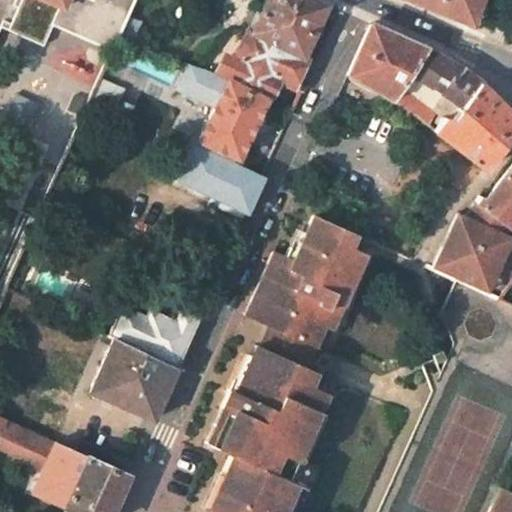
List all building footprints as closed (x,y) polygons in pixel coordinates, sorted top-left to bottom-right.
[(0,0),(0,33),(1,30),(4,25),(12,29),(16,18),(19,11),(14,9),(18,0),(47,0),(64,6),(56,27),(113,52),(136,0),(0,0)] [(18,0),(14,9),(19,11),(55,26),(56,27),(64,6),(47,0),(18,0)] [(266,0),(251,36),(302,59),(326,8),(311,0),(266,0)] [(405,0),(468,25),(471,17),(477,0),(405,0)] [(55,26),(19,11),(16,18),(27,23),(21,35),(40,44),(39,47),(45,49),(55,26)] [(4,25),(1,30),(39,47),(40,44),(21,35),(27,23),(16,18),(12,29),(4,25)] [(424,52),(369,27),(345,78),(383,97),(399,106),(406,91),(411,80),(424,52)] [(301,61),(302,59),(251,36),(247,34),(235,60),(238,61),(236,65),(227,61),(220,76),(230,81),(227,87),(267,104),(275,86),(289,92),(290,89),(300,93),(304,82),(294,77),(301,61)] [(439,94),(457,109),(453,116),(448,113),(443,121),(440,119),(431,133),(482,173),(511,137),(511,119),(481,90),(483,86),(452,67),(442,61),(424,52),(411,80),(439,94)] [(267,104),(227,87),(188,70),(177,94),(215,112),(200,146),(204,148),(201,154),(197,153),(183,184),(216,199),(213,206),(243,220),(260,181),(234,169),(237,162),(240,163),(257,125),(267,104)] [(424,126),(433,112),(406,91),(399,106),(424,126)] [(511,168),(497,186),(484,201),(480,198),(476,204),(508,228),(511,221),(511,168)] [(508,228),(476,204),(464,221),(457,218),(426,273),(459,288),(493,304),(511,280),(511,240),(504,237),(508,228)] [(248,316),(245,322),(267,332),(321,356),(324,350),(366,258),(348,249),(353,238),(311,220),(289,265),(274,259),(248,316)] [(389,511),(484,511),(497,483),(511,447),(511,312),(493,304),(459,288),(449,310),(461,342),(389,511)] [(180,308),(174,320),(193,329),(204,307),(189,300),(184,310),(180,308)] [(107,334),(113,337),(176,368),(193,329),(174,320),(148,307),(145,315),(121,303),(107,334)] [(262,343),(258,353),(326,383),(330,372),(335,362),(328,359),(321,356),(267,332),(262,343)] [(113,337),(89,390),(153,420),(176,368),(113,337)] [(326,383),(258,353),(235,400),(229,396),(206,448),(232,460),(288,485),(333,386),(326,383)] [(309,466),(344,391),(339,389),(333,386),(288,485),(297,489),(286,511),(302,511),(322,472),(309,466)] [(65,422),(83,429),(92,406),(74,399),(65,422)] [(0,448),(46,470),(34,493),(75,511),(111,511),(129,474),(102,462),(57,441),(0,416),(0,448)] [(108,449),(63,427),(57,441),(102,462),(108,449)] [(136,458),(109,446),(102,462),(129,474),(136,458)] [(232,460),(207,511),(286,511),(297,489),(288,485),(232,460)] [(511,511),(511,489),(497,483),(484,511),(511,511)]
